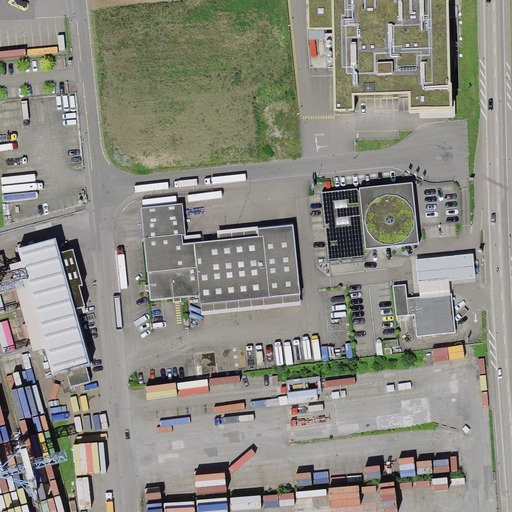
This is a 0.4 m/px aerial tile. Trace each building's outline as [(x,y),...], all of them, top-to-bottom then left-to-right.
[(448,0),(306,0),(307,29),(332,29),(334,110),(355,110),(354,95),(409,94),(409,112),(420,112),(452,112),(452,100),(451,82),(450,82),(448,0)] [(455,100),(452,100),(452,112),(420,112),(420,118),(455,117),(455,100)] [(357,188),(321,192),(329,261),(364,258),(369,249),(419,243),(412,182),(359,187),(360,191),(357,188)] [(183,203),(140,207),(147,272),(148,272),(149,285),(149,290),(150,301),(173,298),(181,298),(199,296),(200,304),(201,304),(299,295),(300,295),(293,224),(258,227),(258,236),(218,240),(201,241),(183,243),(182,235),(186,235),(183,203)] [(217,230),(218,240),(258,236),(258,227),(257,226),(217,230)] [(201,241),(200,234),(186,235),(182,235),(183,243),(201,241)] [(56,238),(18,248),(22,261),(45,348),(52,375),(91,365),(75,308),(85,306),(79,285),(82,284),(73,249),(60,252),(56,238)] [(473,254),(415,259),(418,283),(419,283),(420,297),(450,294),(449,281),(475,278),(473,254)] [(45,348),(22,261),(10,265),(33,351),(45,348)] [(452,294),(450,294),(420,297),(407,298),(406,284),(393,285),(396,316),(415,315),(416,336),(455,332),(452,294)] [(300,305),(299,295),(201,304),(202,315),(300,305)]
